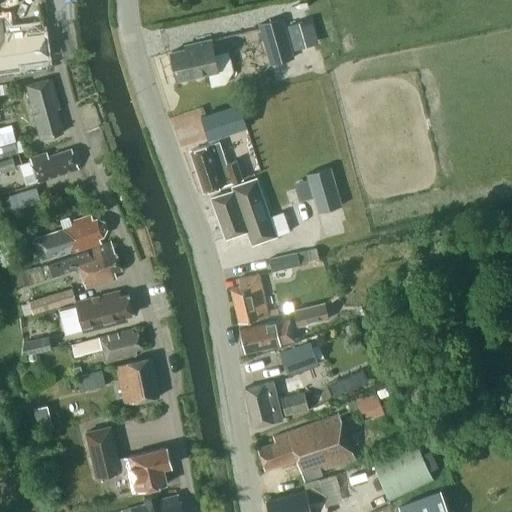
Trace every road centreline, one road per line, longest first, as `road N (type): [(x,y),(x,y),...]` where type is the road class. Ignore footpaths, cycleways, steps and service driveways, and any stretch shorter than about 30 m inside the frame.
road 1 (residential): [(191,511),(149,321),(59,77),(52,0)]
road 2 (tertiary): [(256,511),(209,259),(146,86),(129,0)]
